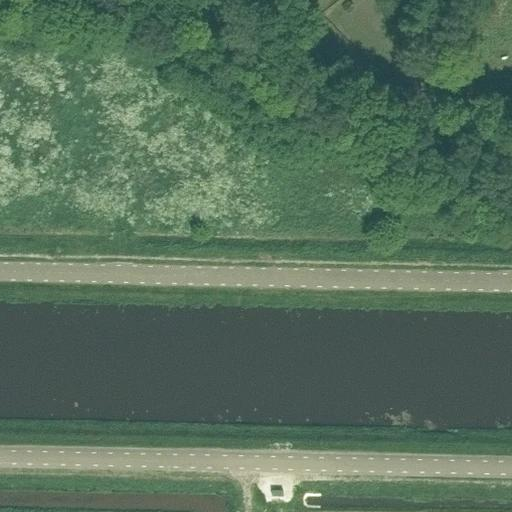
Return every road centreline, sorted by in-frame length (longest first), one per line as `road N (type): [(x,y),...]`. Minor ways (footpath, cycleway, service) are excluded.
road 1 (tertiary): [(511,283),(0,272)]
road 2 (tertiary): [(0,457),(511,468)]
